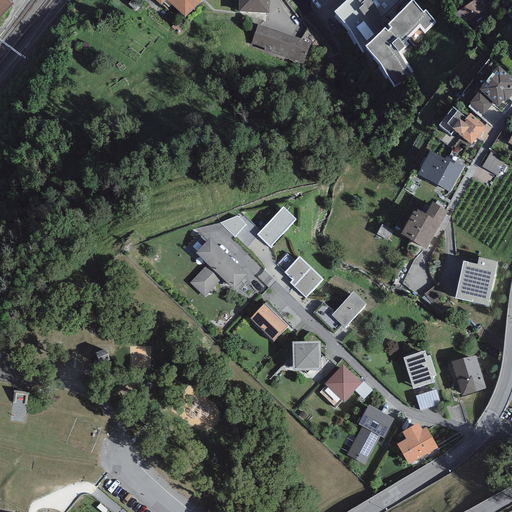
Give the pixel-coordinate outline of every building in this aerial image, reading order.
[(0,0),(0,16),(14,3),(10,0),(0,0)] [(201,0),(155,0),(161,6),(166,0),(185,17),(201,0)] [(268,0),(238,0),(238,12),(267,13),(268,0)] [(401,0),(347,0),(334,12),(348,28),(355,40),(364,52),(368,48),(366,46),(384,28),(382,17),(401,0)] [(423,13),(412,1),(388,25),(391,28),(387,31),(384,28),(366,46),(368,48),(381,66),(393,87),(413,75),(405,58),(435,23),(425,10),(423,13)] [(311,43),(258,25),(251,47),(303,65),(311,43)] [(511,78),(498,66),(479,89),(499,106),(504,100),(505,102),(511,93),(511,78)] [(493,103),(479,91),(469,103),(483,115),(493,103)] [(466,118),(453,108),(438,125),(451,135),(454,131),(471,145),(486,127),(470,114),(466,118)] [(444,159),(430,151),(417,175),(450,193),(464,167),(446,156),(444,159)] [(505,162),(490,153),(482,167),(496,176),(505,162)] [(415,209),(400,234),(426,249),(448,211),(432,202),(425,215),(415,209)] [(296,220),(283,207),(257,235),(270,248),(296,220)] [(237,216),(220,223),(235,237),(246,224),(237,216)] [(210,238),(195,253),(207,265),(190,283),(204,296),(221,279),(233,290),(248,275),(210,238)] [(323,279),(299,257),(284,273),(292,281),(290,283),(306,298),(323,279)] [(477,264),(463,261),(455,299),(489,306),(498,261),(479,257),(477,264)] [(424,302),(434,308),(441,298),(431,292),(424,302)] [(353,293),(331,316),(344,328),(366,305),(353,293)] [(264,305),(250,319),(273,340),(286,326),(264,305)] [(292,343),(293,371),(321,370),(320,342),(292,343)] [(403,358),(413,389),(434,382),(432,377),(436,376),(429,356),(426,357),(424,351),(403,358)] [(475,356),(451,362),(462,396),(486,388),(475,356)] [(343,365),(325,384),(343,402),(362,383),(343,365)] [(436,389),(415,396),(420,410),(441,404),(436,389)] [(451,402),(444,404),(447,419),(465,423),(458,406),(452,407),(451,402)] [(363,427),(347,455),(364,464),(380,436),(384,439),(395,420),(369,405),(358,424),(363,427)] [(396,444),(407,464),(438,447),(427,427),(422,430),(419,423),(402,432),(405,439),(396,444)]
